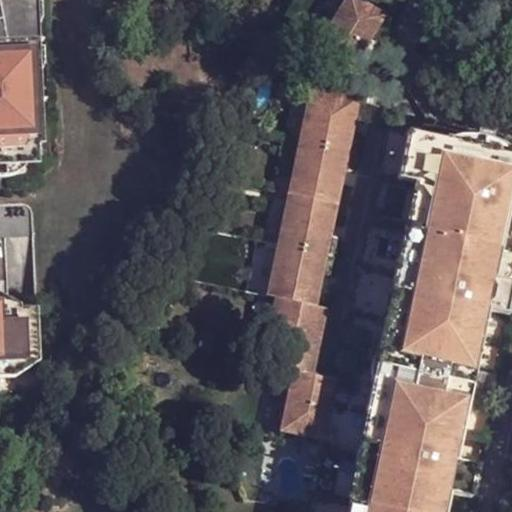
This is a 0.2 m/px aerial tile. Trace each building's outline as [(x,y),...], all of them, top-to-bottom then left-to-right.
[(35,0),(0,0),(0,157),(33,155),(33,136),(41,136),(35,0)] [(351,0),(341,0),(314,47),(346,66),(377,16),(351,0)] [(352,99),(306,91),(297,141),(352,151),(356,131),(347,129),(352,99)] [(511,151),(382,128),(347,329),(369,331),(362,367),(358,397),(349,395),(334,392),(324,439),(311,511),(472,511),(476,493),(483,455),(496,389),(499,371),(511,302),(511,151)] [(352,151),(297,141),(288,194),(334,202),(340,168),(349,170),(352,151)] [(334,202),(288,194),(277,248),(333,258),(336,238),(328,237),(334,202)] [(333,258),(277,248),(268,297),(276,299),(314,305),(320,275),(329,277),(333,258)] [(314,305),(276,299),(269,338),(284,340),(279,370),(291,373),(313,377),(314,369),(326,307),(314,305)] [(0,351),(23,351),(21,311),(0,312),(0,351)] [(313,377),(291,373),(285,403),(291,404),(286,432),(324,439),(334,392),(336,381),(313,377)]
